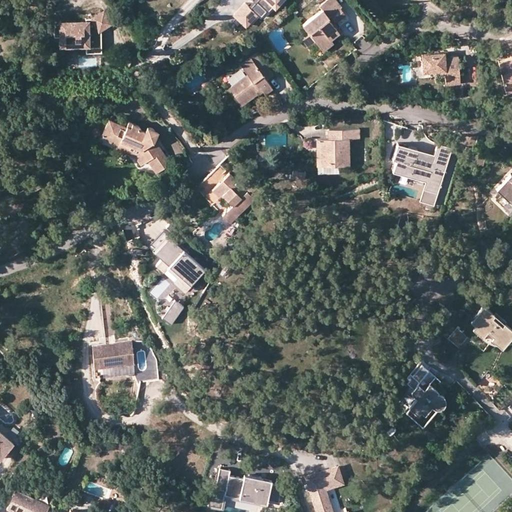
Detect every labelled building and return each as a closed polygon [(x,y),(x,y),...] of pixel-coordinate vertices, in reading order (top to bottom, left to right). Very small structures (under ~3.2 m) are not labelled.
[(285,0),(259,0),(251,9),(259,17),(261,18),(267,12),(268,14),(274,7),(277,9),(285,0)] [(302,24),(309,32),(315,40),(323,50),(332,43),(329,40),(326,36),(336,28),(328,17),(341,7),(335,0),(325,0),(319,5),(322,9),(302,24)] [(259,17),(251,9),(245,3),(232,16),(247,30),(259,17)] [(62,37),(62,44),(86,44),(86,50),(95,50),(95,40),(94,40),(94,31),(102,29),(112,21),(103,11),(93,19),(86,19),(86,24),(54,24),(54,37),(62,37)] [(339,32),(336,28),(326,36),(329,40),(339,32)] [(309,32),(302,38),(308,46),(315,40),(309,32)] [(260,87),(263,91),(264,93),(272,87),(266,79),(273,74),(257,52),(242,62),(248,70),(226,85),(239,104),(256,92),(255,90),(260,87)] [(447,83),(461,82),(459,56),(445,57),(445,52),(422,53),(424,70),(445,69),(447,83)] [(507,91),(511,89),(511,56),(499,60),(507,91)] [(248,70),(242,62),(221,77),(226,85),(248,70)] [(52,91),(33,91),(33,99),(52,99),(52,91)] [(150,131),(147,132),(139,128),(141,125),(132,120),(128,125),(114,117),(108,128),(115,131),(116,134),(121,138),(119,141),(130,148),(133,144),(144,151),(150,163),(155,172),(168,166),(158,147),(154,141),(157,140),(157,138),(158,135),(157,132),(155,131),(152,130),(150,131)] [(116,134),(115,131),(108,128),(105,133),(119,141),(121,138),(116,134)] [(322,138),(322,166),(349,165),(349,137),(359,137),(359,128),(336,128),(335,138),(327,137),(322,138)] [(327,137),(335,138),(336,128),(328,129),(327,137)] [(438,190),(452,143),(438,139),(434,153),(432,158),(417,153),(419,148),(397,142),(393,155),(397,156),(393,167),(429,178),(426,186),(438,190)] [(150,163),(144,151),(133,144),(130,148),(119,141),(117,145),(139,158),(144,166),(150,163)] [(434,153),(419,148),(417,153),(432,158),(434,153)] [(218,196),(221,193),(233,204),(229,207),(222,214),(230,222),(263,190),(255,181),(245,189),(243,186),(229,172),(225,176),(222,173),(225,170),(219,163),(195,187),(204,196),(211,189),(218,196)] [(306,170),(293,170),(293,174),(289,174),(289,179),(306,179),(306,170)] [(511,174),(511,173),(496,188),(502,194),(506,190),(511,196),(511,174)] [(243,186),(245,189),(255,181),(252,178),(243,186)] [(438,190),(426,186),(423,198),(435,202),(438,190)] [(511,196),(506,190),(502,194),(511,204),(511,196)] [(221,193),(218,196),(229,207),(233,204),(221,193)] [(204,269),(168,235),(155,250),(157,252),(155,255),(161,261),(155,267),(161,272),(162,270),(168,264),(178,274),(172,280),(184,290),(204,269)] [(196,238),(191,242),(200,251),(205,247),(196,238)] [(210,248),(211,257),(221,256),(221,247),(210,248)] [(162,270),(172,280),(178,274),(168,264),(162,270)] [(184,307),(175,301),(165,314),(174,321),(184,307)] [(508,339),(511,334),(511,329),(504,323),(506,321),(496,313),(494,315),(483,306),(470,321),(475,325),(481,330),(478,333),(482,336),(485,334),(486,335),(484,339),(497,343),(503,335),(508,339)] [(475,325),(473,329),(478,333),(481,330),(475,325)] [(448,338),(458,346),(466,336),(459,330),(460,327),(458,326),(448,338)] [(508,339),(503,335),(497,343),(502,348),(508,339)] [(133,364),(131,341),(91,345),(93,367),(133,364)] [(412,391),(411,394),(416,398),(409,407),(416,413),(421,417),(426,412),(431,406),(434,408),(437,408),(440,406),(442,405),(444,400),(443,397),(441,394),(439,393),(436,392),(438,390),(432,386),(430,389),(427,386),(429,383),(435,376),(429,371),(412,391)] [(429,415),(426,412),(421,417),(416,413),(412,416),(421,424),(429,415)] [(0,430),(0,455),(12,442),(0,430)] [(305,476),(314,511),(329,511),(323,489),(341,483),(336,467),(305,476)] [(229,470),(219,468),(215,488),(225,490),(224,495),(256,501),(257,493),(267,495),(266,499),(278,501),(281,486),(260,481),(261,477),(248,475),(248,479),(228,475),(229,470)] [(225,490),(215,488),(214,491),(210,490),(207,504),(221,507),(224,495),(225,490)] [(46,511),(49,505),(15,489),(7,507),(17,511),(46,511)]
